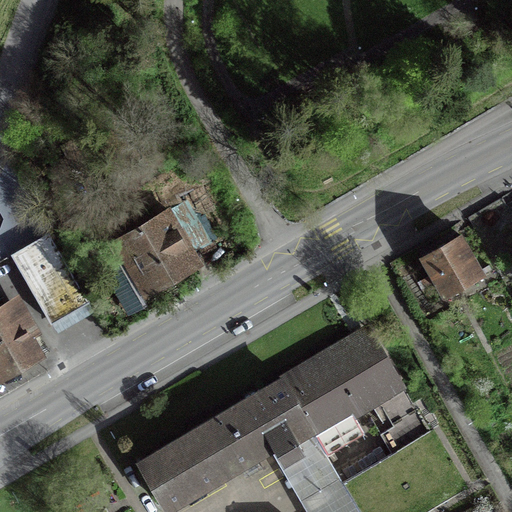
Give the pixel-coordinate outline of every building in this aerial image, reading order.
[(72,141),(69,136),(58,142),(73,169),(83,164),(71,142),(72,141)] [(208,181),(197,158),(130,192),(136,202),(156,192),(162,204),(208,181)] [(132,204),(126,194),(104,205),(109,215),(132,204)] [(198,264),(168,211),(113,243),(143,296),(198,264)] [(87,302),(48,233),(9,255),(49,324),(87,302)] [(443,297),(481,276),(459,237),(421,258),(443,297)] [(8,303),(0,307),(0,377),(38,356),(8,303)] [(351,414),(387,393),(354,338),(138,464),(165,510),(273,446),(282,461),(300,450),(294,440),(310,431),(313,436),(315,436),(326,456),(363,435),(351,414)] [(429,511),(464,492),(417,412),(378,435),(389,455),(341,483),(358,511),(429,511)]
